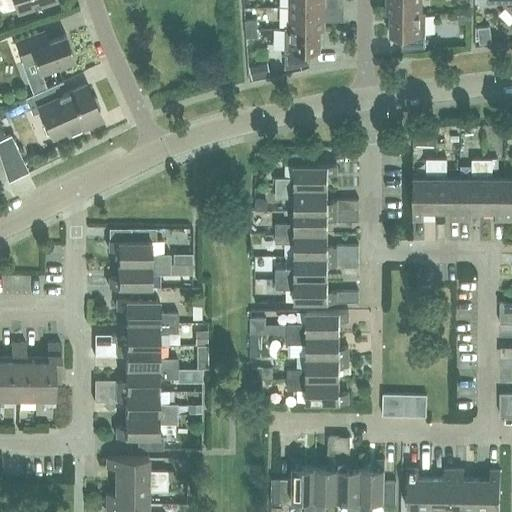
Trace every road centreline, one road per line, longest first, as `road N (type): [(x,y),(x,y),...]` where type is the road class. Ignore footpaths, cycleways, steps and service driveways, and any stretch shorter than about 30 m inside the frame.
road 1 (residential): [(282,424),(488,433),(487,254),(365,252),(356,94)]
road 2 (residential): [(0,440),(77,431),(64,194)]
road 3 (unclassified): [(149,151),(260,113),(356,94)]
road 4 (residential): [(149,151),(82,0)]
road 5 (unclassified): [(356,94),(511,80)]
